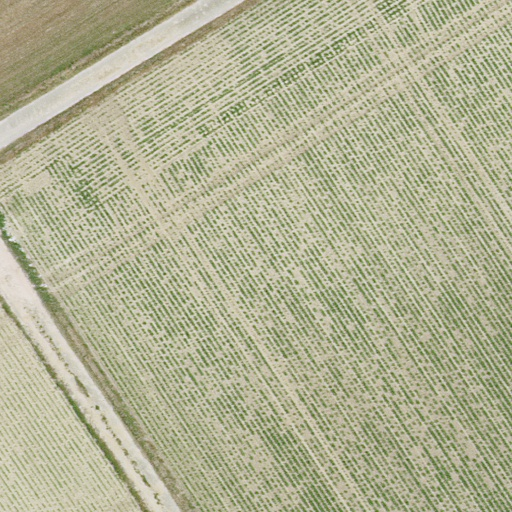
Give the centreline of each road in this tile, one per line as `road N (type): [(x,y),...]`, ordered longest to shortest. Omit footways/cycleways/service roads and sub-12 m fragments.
road 1 (track): [(0,283),(148,511)]
road 2 (track): [(222,0),(0,138)]
